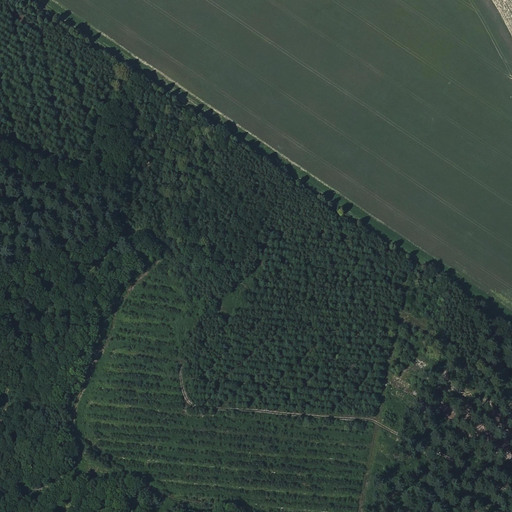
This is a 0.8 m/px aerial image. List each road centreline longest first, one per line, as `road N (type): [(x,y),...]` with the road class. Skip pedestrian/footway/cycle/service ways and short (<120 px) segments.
road 1 (track): [(511,326),(21,0)]
road 2 (track): [(0,258),(62,226),(101,223),(159,239),(156,260),(81,370),(66,418),(74,437),(128,476),(190,503),(248,511)]
road 3 (track): [(359,511),(404,302),(395,251)]
